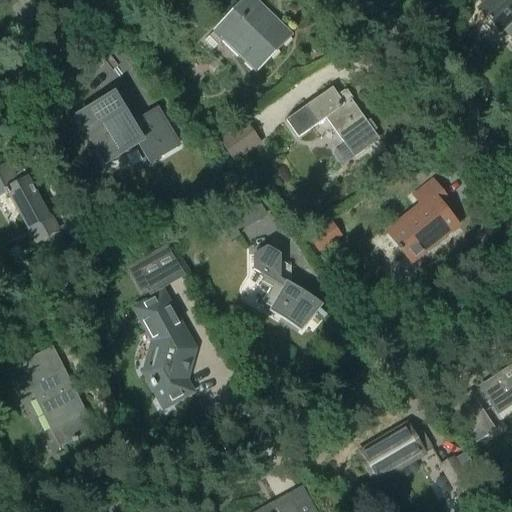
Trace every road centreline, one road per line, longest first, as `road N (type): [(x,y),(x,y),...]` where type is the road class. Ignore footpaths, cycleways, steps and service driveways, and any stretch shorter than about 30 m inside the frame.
road 1 (residential): [(121,511),(292,424),(511,289)]
road 2 (residential): [(511,159),(357,0)]
road 3 (residential): [(0,79),(133,0)]
